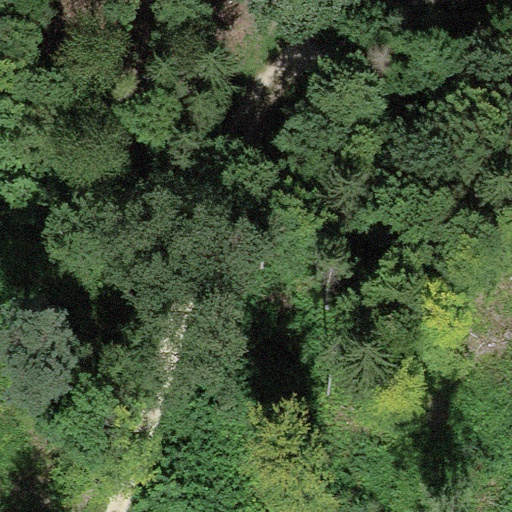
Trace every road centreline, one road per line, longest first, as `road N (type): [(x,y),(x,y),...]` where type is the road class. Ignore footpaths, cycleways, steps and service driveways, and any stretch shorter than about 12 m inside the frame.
road 1 (track): [(108,511),(180,272),(230,129),(270,45)]
road 2 (track): [(270,45),(360,12),(511,12)]
